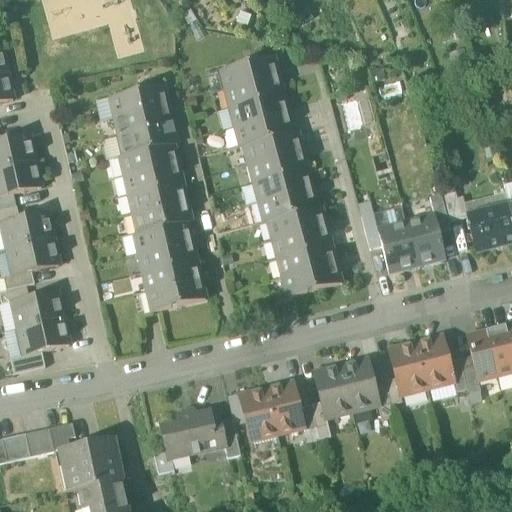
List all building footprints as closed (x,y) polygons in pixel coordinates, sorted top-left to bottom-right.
[(476,8),(462,13),(466,22),(480,16),(476,8)] [(273,57),(220,71),(226,91),(278,78),(273,57)] [(7,76),(0,77),(0,106),(13,103),(7,76)] [(445,77),(435,79),(438,88),(447,86),(445,77)] [(278,78),(226,91),(231,110),(283,96),(278,78)] [(164,87),(111,99),(116,119),(169,108),(164,87)] [(283,96),(231,110),(236,129),(288,116),(283,96)] [(169,108),(116,119),(120,138),(173,127),(169,108)] [(288,116),(236,129),(241,149),(244,148),(293,135),(288,116)] [(173,127),(120,138),(125,158),(174,147),(177,146),(173,127)] [(293,135),(244,148),(249,168),(302,154),(297,134),(293,135)] [(1,143),(0,143),(0,171),(35,164),(29,137),(1,143)] [(125,158),(121,159),(126,178),(178,166),(174,147),(125,158)] [(302,154),(249,168),(254,186),(307,173),(302,154)] [(35,164),(0,171),(0,200),(14,198),(41,191),(35,164)] [(178,166),(126,178),(130,198),(183,186),(178,166)] [(307,173),(254,186),(260,206),(312,192),(307,173)] [(183,186),(130,198),(135,217),(187,205),(183,186)] [(312,192),(260,206),(265,225),(268,224),(317,211),(312,192)] [(456,196),(441,200),(449,227),(463,223),(456,196)] [(484,215),(509,210),(506,197),(464,207),(468,220),(484,217),(484,215)] [(0,200),(0,213),(16,209),(14,198),(0,200)] [(438,236),(450,234),(441,200),(441,199),(430,201),(434,219),(438,236)] [(187,205),(135,217),(139,237),(188,226),(192,225),(187,205)] [(0,213),(0,225),(2,225),(19,221),(16,209),(0,213)] [(317,211),(268,224),(273,244),(326,230),(321,210),(317,211)] [(511,221),(509,210),(484,215),(484,217),(468,220),(475,251),(487,248),(488,252),(511,246),(511,221)] [(19,221),(2,225),(8,252),(53,242),(47,215),(19,221)] [(370,253),(382,250),(378,233),(373,215),(362,219),(370,253)] [(434,219),(406,226),(417,271),(445,264),(438,236),(434,219)] [(139,237),(136,238),(140,257),(192,245),(188,226),(139,237)] [(406,226),(378,233),(382,250),(389,277),(417,271),(406,226)] [(326,230),(273,244),(278,263),(331,249),(326,230)] [(53,242),(8,252),(14,279),(15,279),(32,276),(59,269),(53,242)] [(192,245),(140,257),(144,276),(197,264),(192,245)] [(331,249),(278,263),(284,282),(336,268),(331,249)] [(197,264),(144,276),(149,295),(201,284),(197,264)] [(336,268),(284,282),(289,302),(341,288),(336,268)] [(32,276),(15,279),(14,279),(4,281),(7,294),(26,289),(34,287),(32,276)] [(201,284),(149,295),(153,316),(206,304),(201,284)] [(7,294),(0,295),(0,300),(2,307),(12,305),(29,301),(26,289),(7,294)] [(29,301),(12,305),(18,332),(63,322),(57,294),(29,301)] [(63,322),(18,332),(25,359),(42,355),(69,349),(63,322)] [(511,378),(511,359),(505,331),(486,336),(497,382),(511,378)] [(486,336),(466,341),(471,361),(478,387),(497,382),(486,336)] [(442,342),(416,349),(427,393),(453,387),(448,367),(442,342)] [(416,349),(403,352),(403,351),(402,350),(392,353),(392,354),(392,355),(390,355),(396,383),(400,400),(427,393),(416,349)] [(42,355),(25,359),(10,362),(14,378),(45,371),(42,355)] [(471,361),(460,364),(467,395),(468,400),(481,397),(478,387),(471,361)] [(460,364),(448,367),(453,387),(456,398),(467,395),(460,364)] [(367,365),(341,371),(352,416),(378,410),(378,409),(373,389),(367,365)] [(341,371),(328,375),(328,374),(327,373),(317,375),(317,376),(317,377),(315,378),(322,406),(326,422),(352,416),(341,371)] [(396,383),(385,386),(391,410),(402,407),(400,400),(396,383)] [(385,386),(373,389),(378,409),(378,410),(381,424),(393,422),(391,410),(385,386)] [(292,388),(266,394),(277,439),(303,432),(298,412),(292,388)] [(266,394),(253,397),(253,396),(252,396),(243,398),(242,399),(242,400),(240,400),(251,445),(277,439),(266,394)] [(322,406),(310,409),(316,433),(319,444),(331,441),(326,422),(322,406)] [(310,409),(298,412),(303,432),(304,436),(316,433),(310,409)] [(195,414),(176,418),(178,425),(164,428),(167,442),(163,443),(168,465),(189,460),(188,454),(224,446),(225,446),(221,427),(214,429),(210,414),(196,417),(195,414)] [(233,424),(221,427),(225,446),(224,446),(227,463),(240,460),(233,424)] [(73,427),(49,432),(54,455),(55,456),(61,454),(78,450),(73,427)] [(49,432),(25,437),(31,460),(54,455),(49,432)] [(78,450),(61,454),(70,495),(79,493),(121,484),(112,443),(78,450)] [(126,511),(121,484),(79,493),(83,511),(126,511)]
